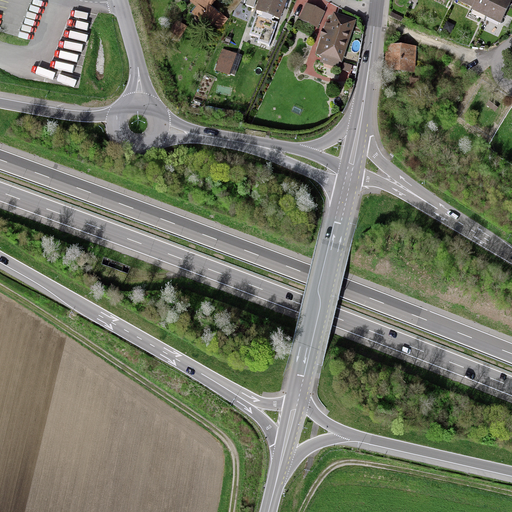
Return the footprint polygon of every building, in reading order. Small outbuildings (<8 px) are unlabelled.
[(256,0),(247,0),(246,6),(254,8),(256,0)] [(278,21),(284,0),(261,0),(257,14),(278,21)] [(472,6),(487,14),(494,0),(464,0),(463,3),(472,6)] [(511,2),(506,0),(494,0),(487,14),(502,22),(511,2)] [(322,12),(304,4),(297,21),(315,28),(322,12)] [(205,30),(216,16),(206,9),(203,13),(194,6),(187,16),(205,30)] [(278,21),(257,14),(250,34),(259,37),(257,44),(269,48),(278,21)] [(338,64),(352,22),(331,15),(318,57),(338,64)] [(412,72),(412,48),(384,48),(384,72),(412,72)] [(225,75),(233,54),(221,50),(213,71),(225,75)]
